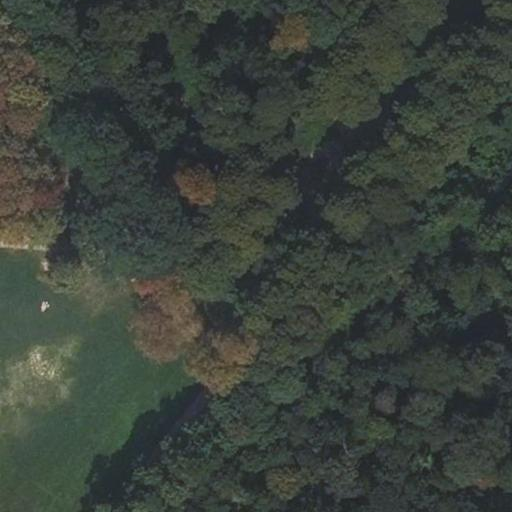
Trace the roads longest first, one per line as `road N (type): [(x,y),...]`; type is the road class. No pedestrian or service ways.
road 1 (track): [(106,511),(253,337),(208,295),(137,259),(38,236),(0,240)]
road 2 (track): [(38,236),(10,0)]
